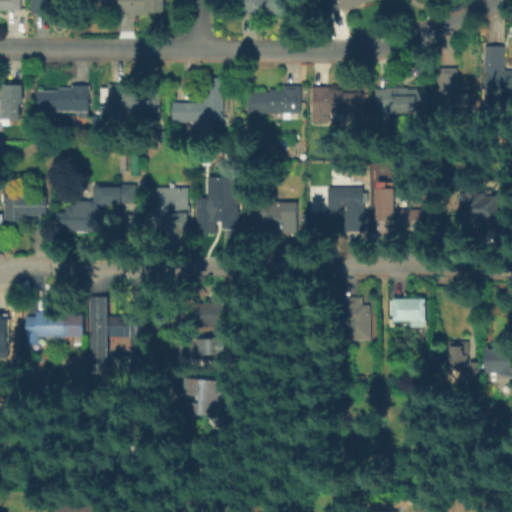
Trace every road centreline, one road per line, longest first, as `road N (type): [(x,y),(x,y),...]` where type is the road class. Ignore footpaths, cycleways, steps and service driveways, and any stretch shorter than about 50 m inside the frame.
road 1 (residential): [(511,269),(0,267)]
road 2 (residential): [(498,0),(404,41),(362,47),(0,48)]
